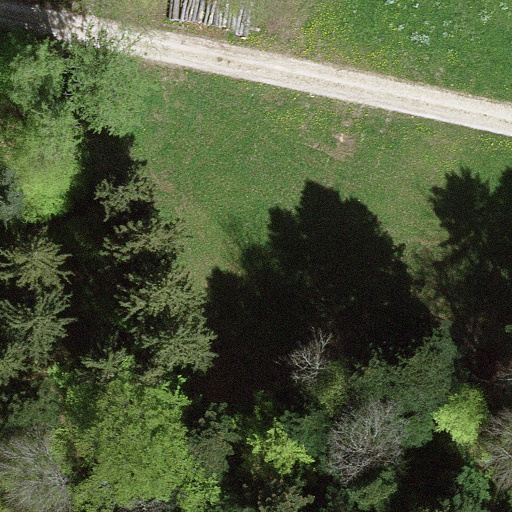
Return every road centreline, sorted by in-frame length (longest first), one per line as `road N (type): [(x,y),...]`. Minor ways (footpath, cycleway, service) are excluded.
road 1 (track): [(511,122),(197,55)]
road 2 (track): [(197,55),(71,36),(0,15)]
